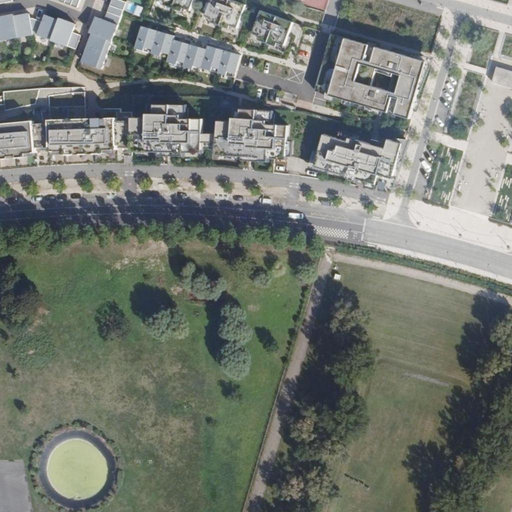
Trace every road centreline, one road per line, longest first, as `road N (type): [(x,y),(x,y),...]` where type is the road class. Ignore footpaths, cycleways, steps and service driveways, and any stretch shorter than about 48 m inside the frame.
road 1 (tertiary): [(0,217),(239,212),(397,234)]
road 2 (residential): [(462,7),(397,234)]
